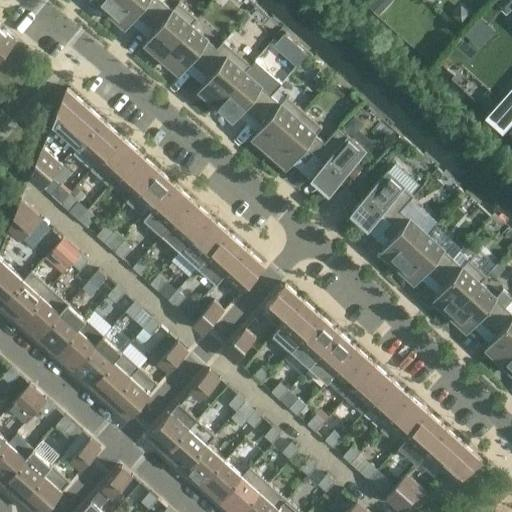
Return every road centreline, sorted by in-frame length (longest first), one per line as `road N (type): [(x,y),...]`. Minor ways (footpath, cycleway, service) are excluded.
road 1 (residential): [(27,0),(308,237)]
road 2 (residential): [(308,237),(511,433)]
road 3 (residential): [(121,446),(308,237)]
road 4 (residential): [(121,446),(0,334)]
